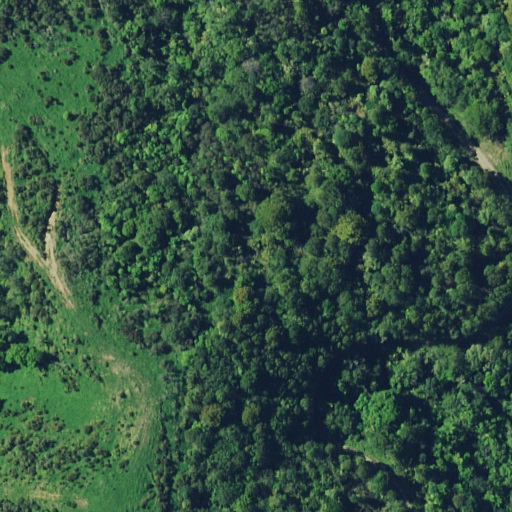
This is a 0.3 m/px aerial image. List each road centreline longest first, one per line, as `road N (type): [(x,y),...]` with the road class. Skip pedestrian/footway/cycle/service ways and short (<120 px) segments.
road 1 (track): [(511,292),(477,327),(448,337),(342,340),(320,362),(308,417),(388,471),(409,511)]
road 2 (track): [(374,0),(379,33),(511,203)]
